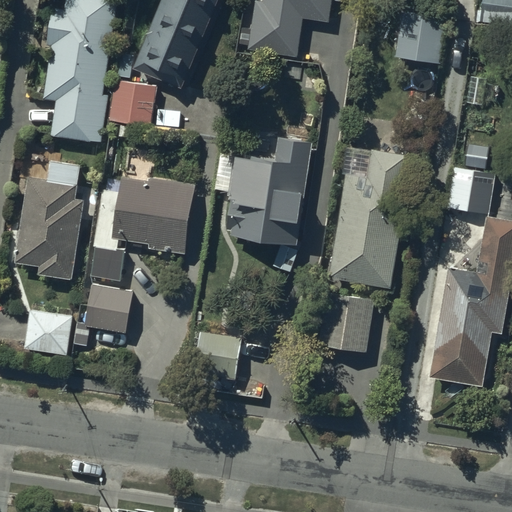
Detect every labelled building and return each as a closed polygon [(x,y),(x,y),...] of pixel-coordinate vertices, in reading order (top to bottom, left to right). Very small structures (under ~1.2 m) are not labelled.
[(109,0),(66,0),(65,10),(55,8),(50,38),(54,38),(45,91),(54,94),(49,126),(98,134),(105,92),(95,90),(109,0)] [(159,0),(133,62),(179,81),(213,0),(159,0)] [(327,0),(266,0),(266,2),(256,1),(250,44),(294,51),(299,15),(325,18),(327,0)] [(511,0),(481,0),(479,14),(511,18),(511,0)] [(444,16),(401,9),(394,51),(437,58),(444,16)] [(482,76),(468,74),(465,100),(479,101),(482,76)] [(115,77),(109,116),(148,122),(154,83),(115,77)] [(310,140),(280,135),(276,156),(239,150),(226,229),(293,240),(310,140)] [(469,142),(465,163),(486,167),(489,145),(469,142)] [(401,154),(375,149),(370,178),(348,174),(331,270),(388,279),(404,188),(395,186),(401,154)] [(71,196),(76,163),(49,158),(46,178),(26,175),(13,256),(40,260),(39,268),(68,272),(81,198),(71,196)] [(490,171),(453,166),(448,203),(485,208),(490,171)] [(123,179),(116,230),(153,236),(152,244),(181,248),(190,182),(150,177),(149,183),(123,179)] [(511,236),(511,221),(490,218),(481,273),(447,267),(429,372),(479,380),(488,325),(496,326),(511,236)] [(121,248),(96,244),(91,272),(116,277),(121,248)] [(129,290),(90,283),(83,321),(122,328),(129,290)] [(372,295),(328,289),(320,339),(364,345),(372,295)] [(68,316),(30,310),(25,344),(63,350),(68,316)] [(240,336),(199,330),(192,373),(233,379),(240,336)]
